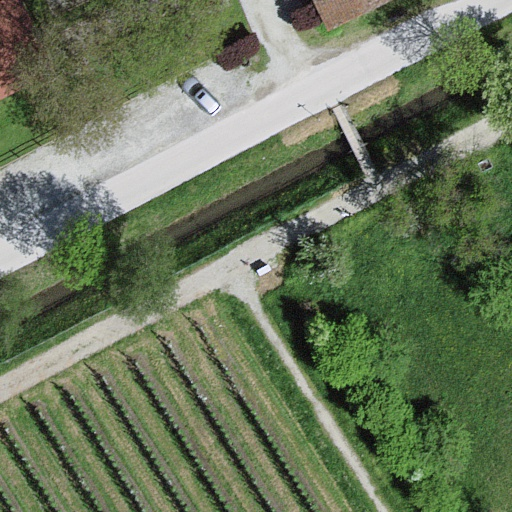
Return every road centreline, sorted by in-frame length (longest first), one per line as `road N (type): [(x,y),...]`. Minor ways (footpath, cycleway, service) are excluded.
road 1 (track): [(0,399),(511,129)]
road 2 (unclassified): [(0,261),(504,0)]
